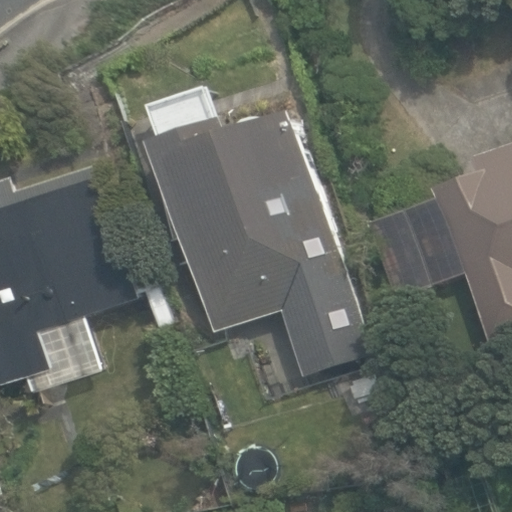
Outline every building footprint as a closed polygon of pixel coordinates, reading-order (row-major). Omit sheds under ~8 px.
[(279,316),(291,356),(367,332),(353,291),(364,288),(309,114),(293,119),(286,116),(271,116),(257,122),(247,134),(243,120),(165,145),(224,333),(279,316)] [(448,189),(498,345),(511,340),(511,150),(490,158),(495,174),(448,189)] [(0,388),(11,382),(13,387),(61,372),(49,333),(150,301),(112,180),(104,182),(99,168),(25,192),(22,180),(0,186),(0,388)] [(158,293),(169,328),(184,323),(174,288),(158,293)] [(216,399),(244,390),(233,355),(205,364),(216,399)] [(241,433),(254,486),(316,471),(303,418),(241,433)] [(383,427),(391,457),(419,449),(411,419),(383,427)] [(465,478),(475,511),(500,511),(488,470),(465,478)] [(0,511),(9,511),(0,476),(0,511)]
